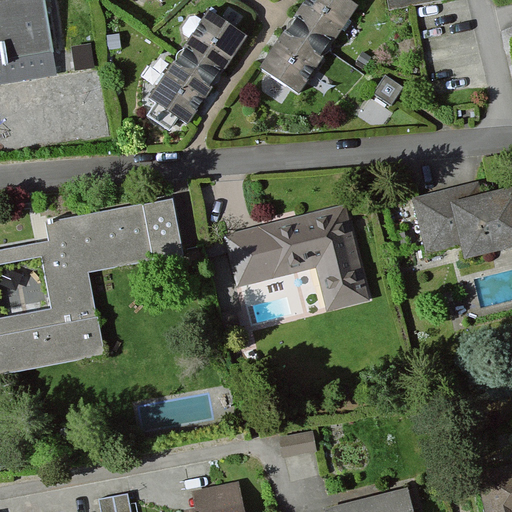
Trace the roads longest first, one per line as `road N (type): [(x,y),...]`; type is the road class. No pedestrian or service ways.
road 1 (residential): [(504,139),(0,181)]
road 2 (residential): [(0,495),(252,448),(302,507)]
road 3 (residential): [(504,139),(473,0)]
